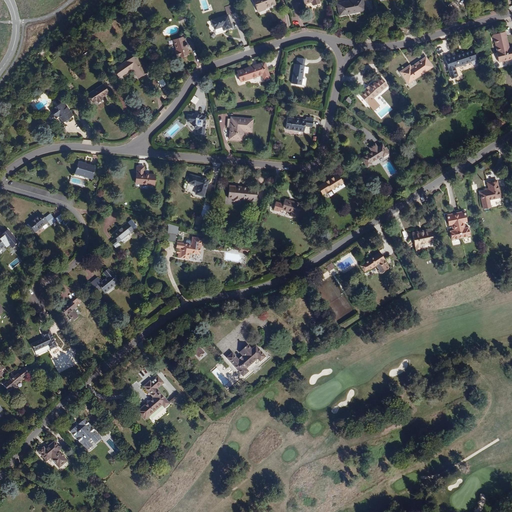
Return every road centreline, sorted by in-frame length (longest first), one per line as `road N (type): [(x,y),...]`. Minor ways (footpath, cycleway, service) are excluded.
road 1 (residential): [(511,135),(299,273),(175,314),(34,434),(0,480)]
road 2 (residential): [(135,152),(312,165),(325,147),(343,67),(356,53)]
road 3 (residential): [(135,152),(204,70),(306,36),(356,53)]
road 4 (residential): [(356,53),(511,15)]
road 5 (residential): [(67,269),(85,245),(81,219),(62,204),(0,188)]
road 6 (residential): [(0,179),(54,147),(135,152)]
